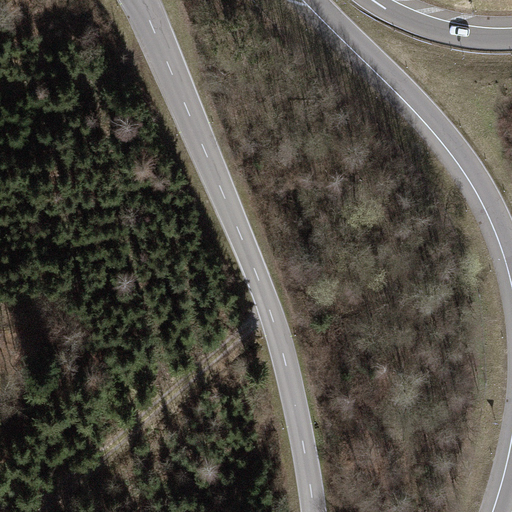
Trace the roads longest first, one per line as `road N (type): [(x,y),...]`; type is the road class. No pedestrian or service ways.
road 1 (tertiary): [(139,0),(269,309),(298,416),(312,511)]
road 2 (motorway): [(310,0),(446,136),(480,183),(511,254)]
road 3 (track): [(34,511),(269,309)]
road 4 (motorway): [(511,38),(452,33),(372,0)]
